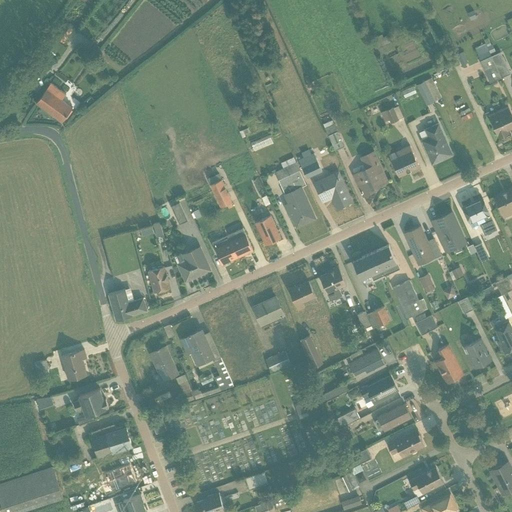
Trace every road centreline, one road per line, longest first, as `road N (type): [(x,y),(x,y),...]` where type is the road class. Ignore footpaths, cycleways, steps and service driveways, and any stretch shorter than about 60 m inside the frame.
road 1 (residential): [(511,156),(112,333)]
road 2 (residential): [(112,333),(56,139),(39,130),(0,135)]
road 3 (residential): [(174,511),(112,333)]
